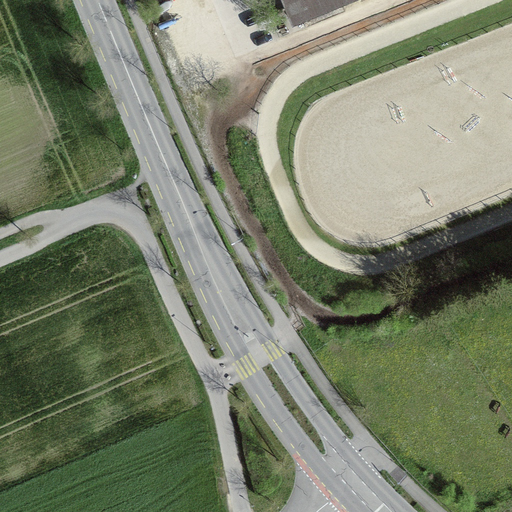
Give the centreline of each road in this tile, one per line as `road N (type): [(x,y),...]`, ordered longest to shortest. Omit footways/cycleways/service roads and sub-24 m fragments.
road 1 (primary): [(349,477),(238,323),(96,0)]
road 2 (residential): [(241,511),(213,383),(135,224),(93,212),(0,258)]
